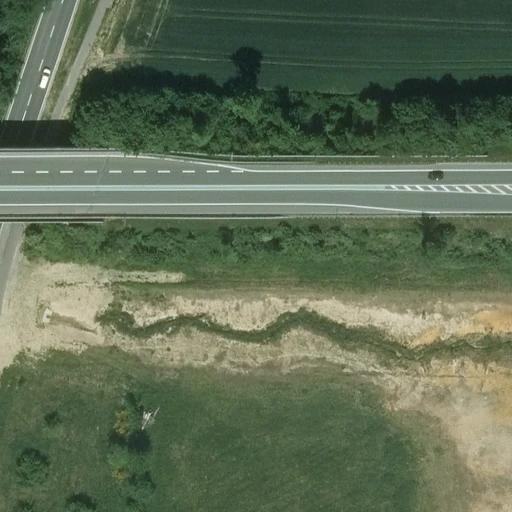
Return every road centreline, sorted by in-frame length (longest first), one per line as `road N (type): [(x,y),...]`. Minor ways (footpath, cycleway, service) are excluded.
road 1 (trunk): [(511,173),(0,168)]
road 2 (trunk): [(0,198),(511,199)]
road 3 (secondary): [(0,187),(62,0)]
